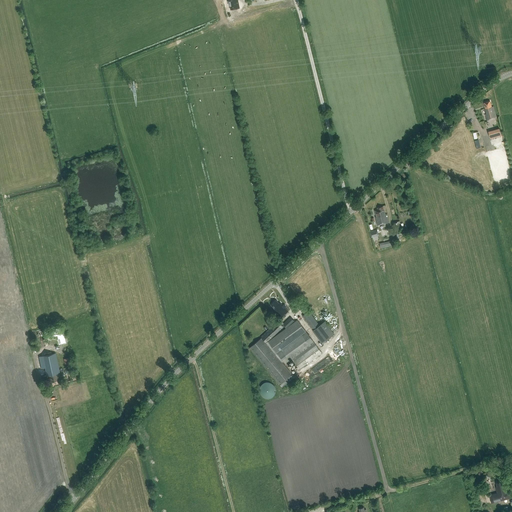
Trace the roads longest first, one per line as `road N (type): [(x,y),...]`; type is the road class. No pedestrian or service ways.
road 1 (tertiary): [(63,511),(196,352),(511,73)]
road 2 (track): [(317,242),(386,488),(315,510)]
road 3 (track): [(76,496),(39,351)]
road 4 (track): [(386,488),(469,468),(481,503)]
